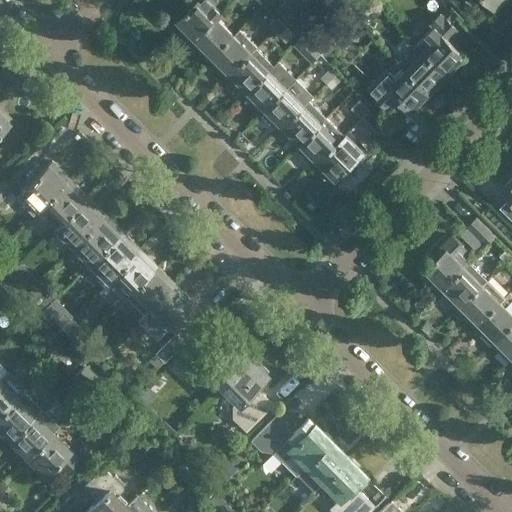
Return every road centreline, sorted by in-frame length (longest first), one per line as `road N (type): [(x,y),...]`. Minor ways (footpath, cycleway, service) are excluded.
road 1 (residential): [(306,307),(48,46)]
road 2 (residential): [(306,307),(511,93)]
road 3 (residential): [(506,511),(306,307)]
